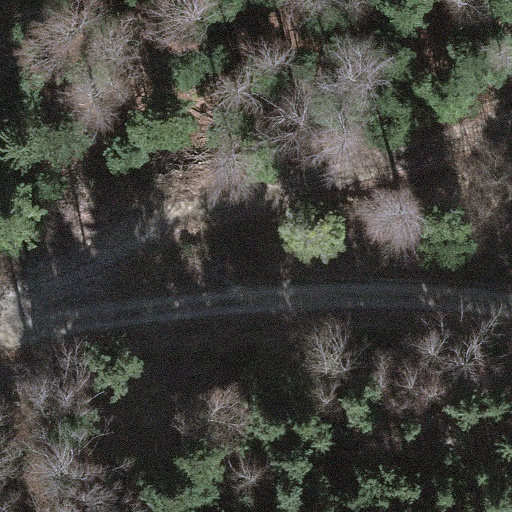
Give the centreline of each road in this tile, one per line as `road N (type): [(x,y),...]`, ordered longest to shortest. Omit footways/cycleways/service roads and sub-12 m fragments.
road 1 (track): [(0,310),(99,249),(511,111)]
road 2 (track): [(0,331),(320,296),(511,303)]
